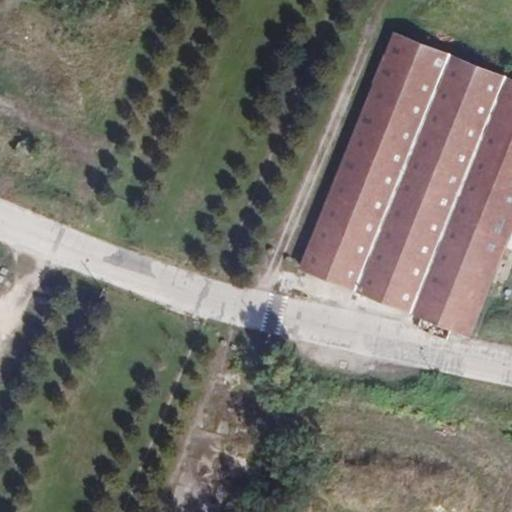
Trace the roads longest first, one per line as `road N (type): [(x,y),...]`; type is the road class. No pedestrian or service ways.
road 1 (unclassified): [(245,305),(511,363)]
road 2 (unclassified): [(0,211),(245,305)]
road 3 (unclassified): [(163,511),(245,305)]
